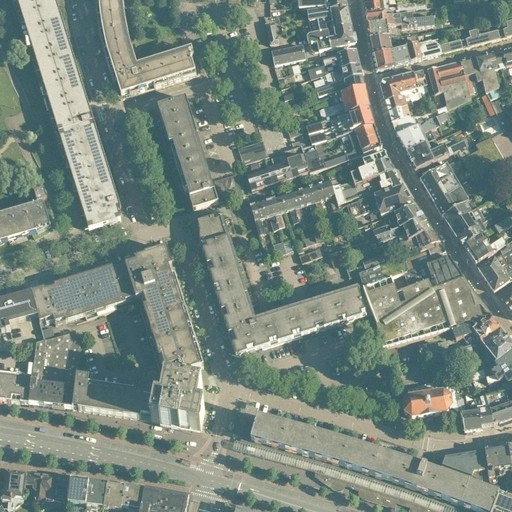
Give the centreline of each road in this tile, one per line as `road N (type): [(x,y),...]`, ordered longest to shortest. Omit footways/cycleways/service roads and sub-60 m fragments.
road 1 (unclassified): [(370,83),(390,150),(461,265),(511,328)]
road 2 (tertiary): [(209,481),(0,441)]
road 3 (unclassified): [(143,236),(160,230),(178,239),(229,391)]
road 4 (unclassified): [(395,437),(229,391)]
road 5 (unclassified): [(0,282),(143,236)]
road 6 (unclassified): [(370,83),(511,46)]
road 7 (unclassified): [(143,236),(108,115)]
